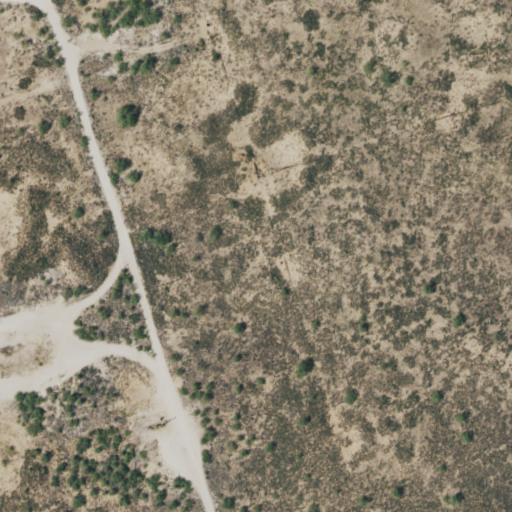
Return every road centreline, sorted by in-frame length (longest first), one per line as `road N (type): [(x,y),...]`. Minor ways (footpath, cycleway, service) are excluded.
road 1 (track): [(0,17),(41,17),(62,32),(142,314),(192,440),(203,511)]
road 2 (track): [(0,358),(142,314)]
